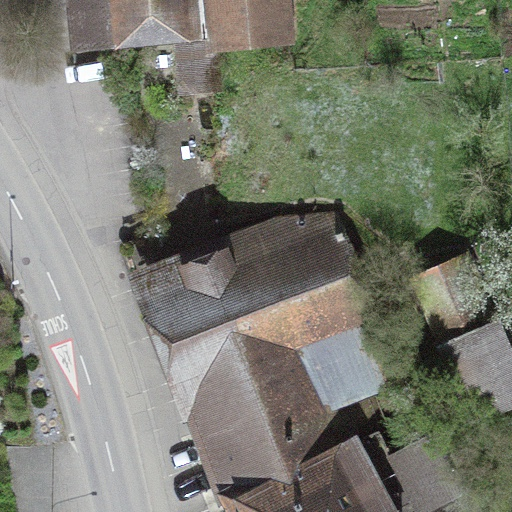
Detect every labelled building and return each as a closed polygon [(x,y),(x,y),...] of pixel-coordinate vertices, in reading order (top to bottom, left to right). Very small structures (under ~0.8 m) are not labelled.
[(280,0),(83,0),(87,28),(207,16),(209,37),(209,48),(284,40),(280,0)] [(209,48),(209,37),(177,40),(181,94),(212,92),(209,48)] [(334,241),(340,238),(338,232),(331,234),(325,218),(284,234),(279,220),(144,271),(231,499),(377,429),(362,393),(389,383),(334,241)] [(487,327),(458,260),(410,281),(439,348),(487,327)] [(439,348),(470,420),(511,401),(511,386),(487,327),(439,348)] [(416,511),(386,452),(377,429),(231,499),(237,511),(416,511)] [(476,511),(469,496),(452,511),(476,511)]
